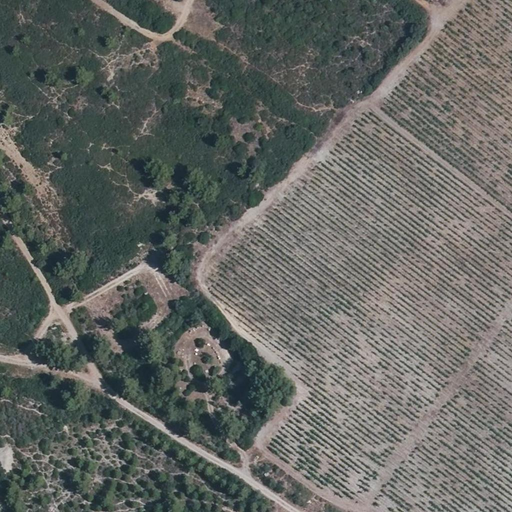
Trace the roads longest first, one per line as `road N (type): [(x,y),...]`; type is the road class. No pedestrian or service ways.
road 1 (track): [(0,357),(98,383),(299,511)]
road 2 (track): [(111,393),(0,212)]
